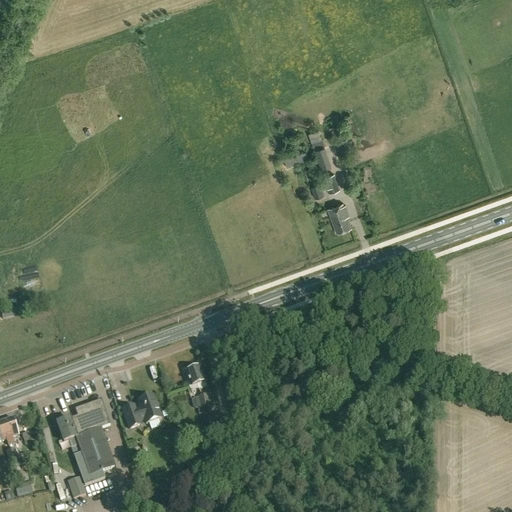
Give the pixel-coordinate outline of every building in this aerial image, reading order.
[(324,146),(323,147),(318,131),(308,134),(313,150),(320,170),(331,166),(324,146)] [(348,138),(339,141),(343,153),(352,149),(348,138)] [(309,159),(306,152),(284,160),(287,167),(309,159)] [(334,174),(323,177),(329,194),(340,190),(334,174)] [(319,183),(310,186),(314,199),(324,196),(319,183)] [(336,233),(351,228),(342,203),(327,209),(336,233)] [(42,298),(22,302),(25,313),(45,308),(42,298)] [(13,309),(1,311),(3,321),(15,319),(13,309)] [(200,368),(186,373),(190,381),(188,382),(190,388),(191,390),(192,391),(194,391),(195,391),(199,389),(199,390),(207,387),(205,382),(200,368)] [(120,384),(115,386),(120,398),(125,396),(120,384)] [(198,397),(198,398),(194,399),(194,401),(192,402),(193,408),(195,407),(196,409),(198,409),(199,415),(211,413),(210,407),(208,395),(198,397)] [(134,406),(123,410),(130,429),(141,425),(140,422),(145,421),(146,425),(161,420),(159,414),(161,413),(158,404),(156,405),(153,397),(149,398),(147,397),(143,398),(142,401),(138,402),(142,411),(137,413),(134,406)] [(71,419),(70,419),(92,485),(105,480),(102,471),(114,467),(102,429),(110,426),(101,401),(75,410),(77,416),(71,418),(71,419)] [(174,428),(190,424),(187,408),(171,411),(174,428)] [(13,419),(0,423),(0,432),(5,431),(10,445),(14,444),(12,438),(19,436),(13,419)] [(64,443),(68,441),(85,487),(92,485),(70,419),(57,423),(64,443)] [(9,446),(10,445),(5,431),(0,432),(0,442),(0,443),(7,440),(9,446)] [(22,435),(25,445),(32,443),(28,433),(22,435)] [(15,449),(6,452),(12,469),(23,465),(21,459),(18,459),(15,449)] [(193,472),(203,470),(200,456),(191,458),(193,472)] [(25,468),(21,469),(21,468),(16,469),(19,483),(27,482),(25,468)] [(204,476),(203,470),(193,472),(188,473),(189,479),(204,476)] [(45,477),(44,477),(45,479),(46,484),(52,482),(50,475),(45,477)] [(67,482),(74,499),(86,494),(81,478),(67,482)] [(18,498),(33,495),(30,483),(15,487),(18,498)] [(13,491),(4,493),(6,501),(15,499),(13,491)] [(165,511),(178,509),(178,511),(192,511),(189,495),(160,501),(162,511),(165,511)]
